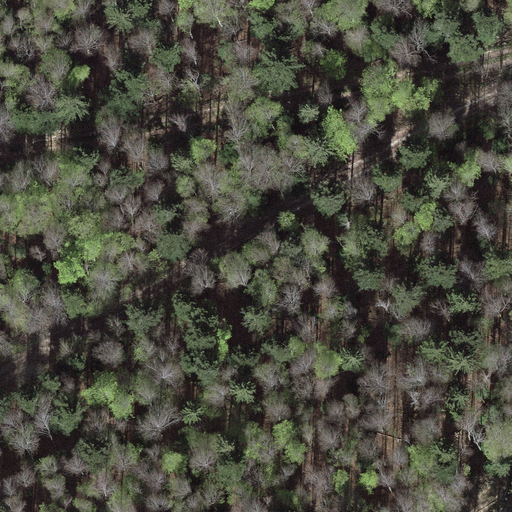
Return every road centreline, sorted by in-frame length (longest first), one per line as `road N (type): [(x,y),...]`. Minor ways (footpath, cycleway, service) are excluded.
road 1 (track): [(0,374),(288,214),(511,58)]
road 2 (track): [(0,132),(511,55)]
